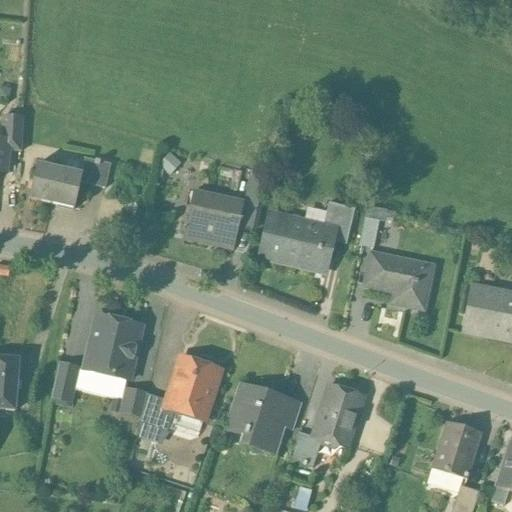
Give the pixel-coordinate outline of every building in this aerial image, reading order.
[(22,119),(2,118),(0,148),(0,150),(20,152),(22,119)] [(110,166),(85,160),(82,175),(80,184),(104,189),(110,166)] [(82,175),(37,165),(29,201),(74,211),(80,184),(82,175)] [(262,187),(247,183),(243,203),(239,221),(254,224),(262,187)] [(243,203),(193,192),(184,236),(224,245),(223,249),(232,252),(239,221),(243,203)] [(354,210),(328,204),(322,229),(333,232),(331,243),(346,246),(354,210)] [(322,229),(270,217),(260,259),(324,273),(331,243),(333,232),(322,229)] [(378,223),(364,220),(358,248),(373,251),(378,223)] [(432,269),(371,256),(364,288),(405,297),(403,308),(423,312),(432,269)] [(9,270),(0,268),(0,275),(8,277),(9,270)] [(511,296),(471,288),(462,333),(511,343),(511,296)] [(141,328),(96,317),(83,372),(128,382),(141,328)] [(18,363),(0,361),(0,413),(14,415),(18,363)] [(218,375),(180,363),(167,403),(164,412),(173,415),(202,425),(218,375)] [(78,370),(58,365),(50,400),(70,405),(78,370)] [(363,398),(328,387),(311,439),(311,440),(321,443),(347,451),(363,398)] [(270,396),(252,391),(250,394),(238,390),(232,410),(239,412),(234,427),(245,431),(240,447),(274,458),(283,429),(272,426),(279,406),(268,402),(270,396)] [(146,396),(125,391),(120,415),(141,419),(146,396)] [(167,403),(146,396),(141,419),(139,425),(166,434),(173,415),(164,412),(167,403)] [(298,408),(280,402),(279,406),(272,426),(283,429),(291,432),(298,408)] [(481,436),(446,425),(431,471),(466,482),(481,436)] [(311,439),(297,434),(288,462),(312,470),(321,443),(311,440),(311,439)] [(511,445),(509,445),(495,489),(508,494),(511,494),(511,445)] [(472,511),(479,495),(460,488),(451,511),(472,511)] [(508,494),(495,489),(491,504),(503,508),(508,494)]
